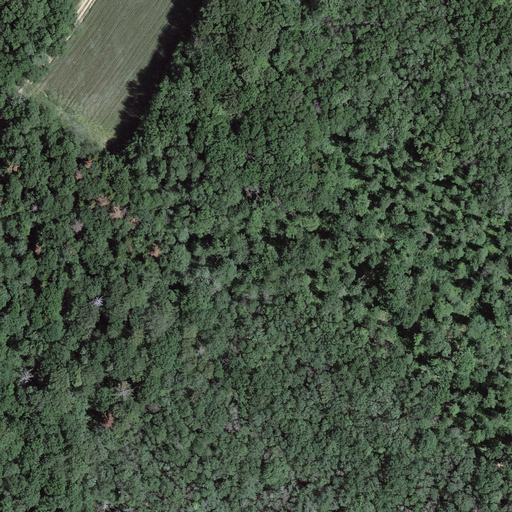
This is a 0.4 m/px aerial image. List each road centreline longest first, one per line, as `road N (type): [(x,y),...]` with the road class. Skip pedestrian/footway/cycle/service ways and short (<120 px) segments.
road 1 (track): [(511,37),(481,65),(437,86),(380,146),(302,208),(271,221),(212,234),(111,224),(0,232)]
road 2 (track): [(92,0),(5,114),(0,176)]
